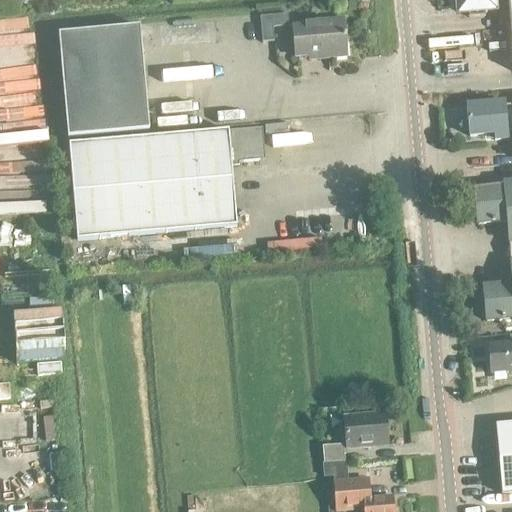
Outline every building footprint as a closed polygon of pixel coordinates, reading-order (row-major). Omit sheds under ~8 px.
[(453,0),(454,9),(458,9),(459,14),(468,14),(469,19),(485,18),(485,12),(494,11),(494,2),(493,0),(453,0)] [(264,41),(276,40),(274,26),(290,25),(289,13),(261,16),(264,41)] [(349,56),(347,38),(348,38),(347,18),(327,20),(327,22),(295,24),(298,56),(330,54),(330,57),(349,56)] [(69,138),(151,130),(142,25),(60,34),(69,138)] [(511,108),(504,109),(503,103),(467,106),(470,137),(493,135),(494,141),(506,140),(505,123),(511,122),(511,108)] [(78,238),(238,225),(233,162),(267,159),(264,127),(71,143),(78,238)] [(504,187),(474,190),(477,225),(508,223),(509,242),(511,263),(511,182),(503,183),(504,187)] [(511,273),(511,284),(484,287),(487,321),(511,318),(511,263),(511,273)] [(511,342),(489,345),(492,376),(511,374),(511,342)] [(346,450),(389,446),(386,414),(343,418),(346,450)] [(502,496),(511,494),(511,423),(496,425),(502,496)] [(343,446),(323,447),(325,465),(344,464),(343,446)] [(325,465),(326,478),(334,478),(337,511),(345,511),(365,510),(365,511),(394,511),(393,497),(368,499),(367,480),(348,482),(346,464),(344,464),(325,465)]
